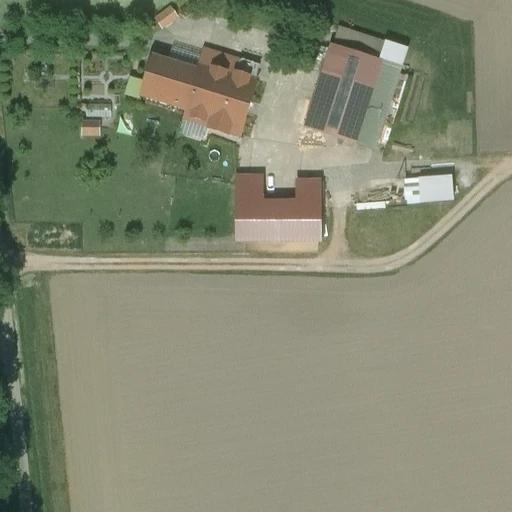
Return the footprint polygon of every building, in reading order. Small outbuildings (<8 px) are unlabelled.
[(165,29),(183,15),(176,6),(158,19),(165,29)] [(379,66),(355,143),(376,150),(407,54),(385,47),(379,66)] [(331,50),(306,127),(355,143),(379,66),(331,50)] [(222,57),(205,52),(199,72),(187,112),(184,120),(210,127),(209,130),(228,136),(229,134),(238,136),(256,82),(254,82),(221,72),(224,62),(222,57)] [(199,72),(154,59),(146,84),(142,98),(187,112),(199,72)] [(142,98),(146,84),(131,79),(125,98),(140,103),(142,98)] [(239,181),(239,204),(263,204),(263,181),(239,181)] [(297,204),(318,204),(318,185),(297,185),(297,204)] [(263,204),(239,204),(239,243),(318,242),(318,204),(297,204),(263,204)]
